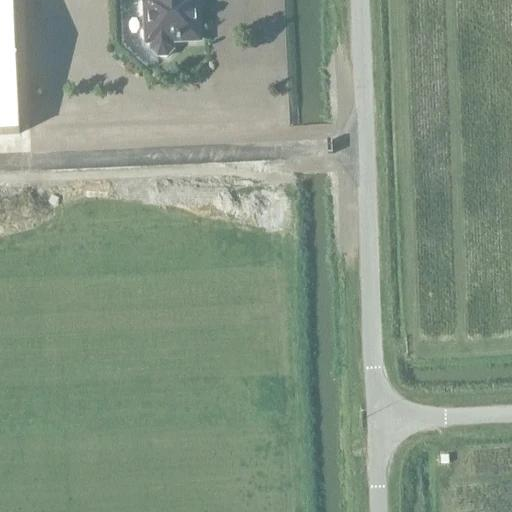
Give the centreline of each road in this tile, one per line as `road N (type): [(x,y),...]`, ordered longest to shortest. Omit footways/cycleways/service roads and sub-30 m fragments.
road 1 (unclassified): [(376,418),(359,0)]
road 2 (unclassified): [(376,418),(511,412)]
